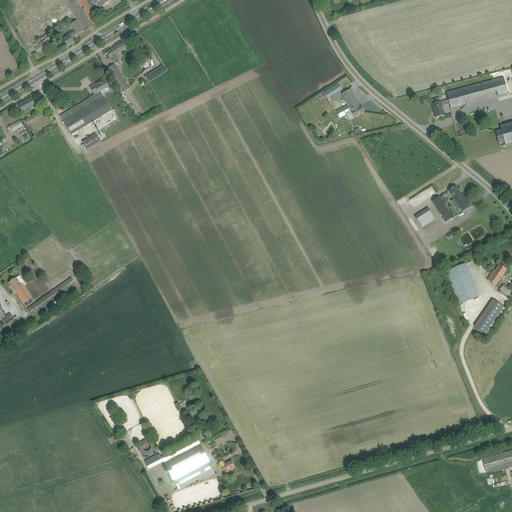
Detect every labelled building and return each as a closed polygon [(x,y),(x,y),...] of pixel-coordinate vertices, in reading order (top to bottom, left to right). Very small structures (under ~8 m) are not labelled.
[(84,8),(83,9),(89,19),(90,19),(94,25),(100,21),(97,18),(86,0),(78,0),(77,1),(81,7),(82,6),(84,8)] [(91,0),(96,5),(97,4),(100,8),(111,0),(91,0)] [(84,31),(77,20),(70,24),(74,30),(77,35),(84,31)] [(72,38),(77,35),(74,30),(68,35),(69,37),(64,40),(68,46),(74,42),(72,38)] [(44,41),(38,45),(34,47),(37,52),(38,53),(41,51),(42,53),(49,49),(46,43),(47,42),(51,40),(49,37),(46,39),(44,41)] [(120,61),(119,59),(116,54),(126,48),(123,42),(107,53),(110,58),(112,57),(116,63),(117,64),(118,64),(119,64),(120,64),(120,63),(120,62),(120,61)] [(149,60),(149,59),(149,57),(148,57),(143,47),(139,49),(142,56),(142,61),(143,61),(149,61),(149,60)] [(115,65),(108,69),(116,80),(124,92),(130,88),(122,75),(115,65)] [(466,100),(497,92),(498,96),(508,94),(503,77),(446,93),(448,100),(450,104),(458,102),(459,107),(467,105),(466,100)] [(60,116),(72,135),(112,110),(104,97),(101,92),(108,87),(111,92),(115,90),(112,85),(109,87),(104,79),(100,81),(90,87),(94,93),(95,95),(69,110),(60,116)] [(323,93),(324,94),(322,96),(324,99),(326,97),(327,98),(342,89),(339,83),(323,93)] [(340,108),(341,109),(336,111),(339,118),(348,114),(350,119),(360,114),(365,112),(362,106),(360,107),(351,89),(346,92),(342,94),(348,104),(340,108)] [(36,105),(34,103),(32,98),(18,106),(22,113),(36,105)] [(450,104),(448,100),(441,102),(432,104),(436,118),(444,115),(442,106),(450,104)] [(35,115),(25,120),(28,125),(37,120),(35,115)] [(12,132),(25,126),(22,120),(9,127),(8,128),(7,128),(8,129),(9,129),(11,133),(12,132)] [(501,130),(496,131),(499,144),(504,142),(505,146),(506,146),(511,143),(511,122),(501,126),(500,126),(501,130)] [(83,142),(87,149),(100,141),(96,134),(83,142)] [(449,190),(458,204),(454,206),(457,211),(460,209),(462,212),(465,210),(469,207),(456,186),(452,189),(449,190)] [(445,223),(453,218),(440,197),(432,202),(445,223)] [(436,219),(429,208),(415,217),(422,228),(436,219)] [(475,285),(466,263),(446,271),(460,304),(473,299),(469,288),(475,285)] [(496,285),(504,274),(507,269),(500,265),(496,270),(495,270),(488,280),(496,285)] [(19,276),(18,277),(18,276),(9,283),(26,307),(35,302),(22,284),(23,283),(24,282),(19,276)] [(33,318),(38,314),(42,312),(40,310),(76,285),(72,278),(28,309),(33,318)] [(500,290),(504,293),(503,295),(506,297),(507,295),(511,298),(511,282),(508,289),(503,285),(500,290)] [(494,299),(481,316),(493,324),(505,308),(494,299)] [(0,316),(0,317),(0,318),(1,320),(2,320),(6,325),(14,319),(10,313),(5,317),(4,315),(0,309),(0,316)] [(486,334),(493,324),(481,316),(474,326),(486,334)] [(161,457),(163,461),(174,481),(175,481),(179,490),(206,476),(207,478),(214,474),(209,463),(210,463),(201,444),(200,444),(197,438),(161,457)] [(511,450),(482,459),(486,473),(511,465),(511,450)] [(149,469),(163,461),(161,457),(159,453),(157,455),(145,461),(149,469)] [(222,468),(223,469),(225,474),(228,472),(229,474),(233,472),(232,470),(233,469),(232,468),(235,467),(232,462),(225,465),(226,467),(222,468)]
